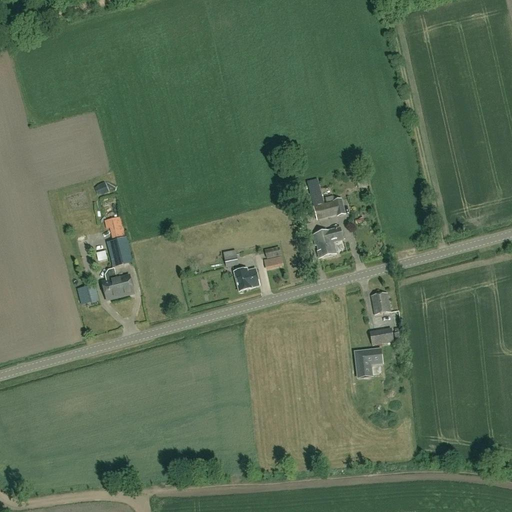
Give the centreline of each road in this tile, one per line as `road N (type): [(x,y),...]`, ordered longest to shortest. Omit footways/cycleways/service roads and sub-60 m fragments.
road 1 (tertiary): [(0,376),(511,234)]
road 2 (track): [(0,498),(27,506),(127,496),(143,511)]
